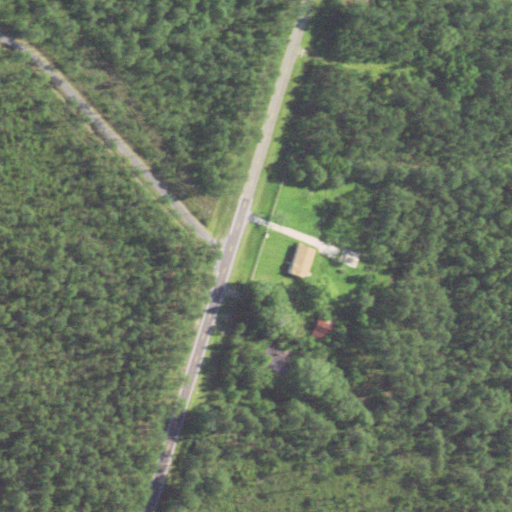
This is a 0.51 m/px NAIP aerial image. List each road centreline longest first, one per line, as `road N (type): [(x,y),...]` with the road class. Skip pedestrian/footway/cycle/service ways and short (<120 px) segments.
road 1 (residential): [(147,511),(309,0)]
road 2 (residential): [(0,36),(46,67),(227,258)]
